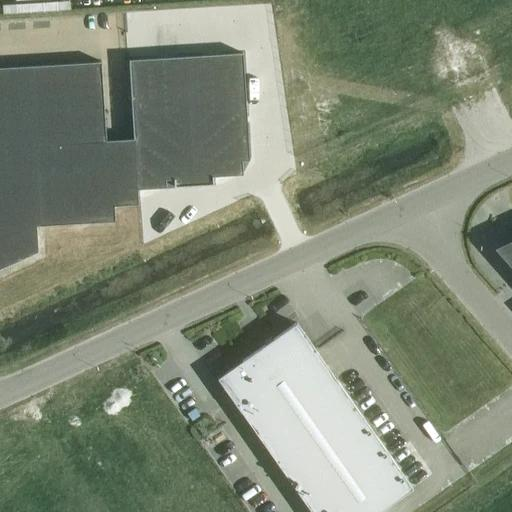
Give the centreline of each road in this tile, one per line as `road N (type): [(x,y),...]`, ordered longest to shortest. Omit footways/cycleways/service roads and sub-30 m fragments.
road 1 (unclassified): [(0,396),(407,205)]
road 2 (unclassified): [(407,205),(511,326)]
